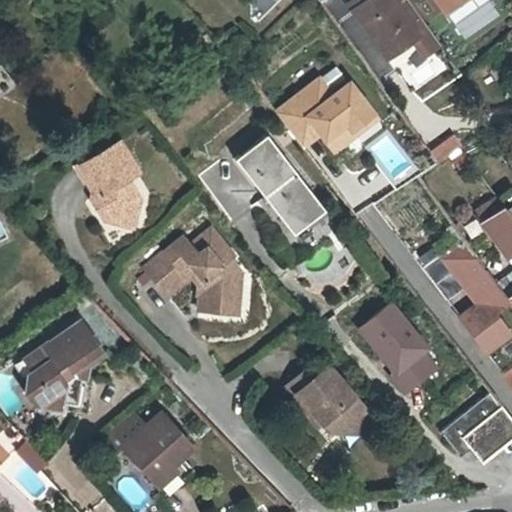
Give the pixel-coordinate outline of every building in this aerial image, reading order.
[(352,13),(368,0),(356,0),(348,7),(352,13)] [(406,0),(368,0),(352,13),(386,59),(411,40),(427,29),(406,0)] [(432,0),(444,16),(466,0),(432,0)] [(439,45),(427,29),(411,40),(423,57),(439,45)] [(235,60),(248,47),(236,35),(223,47),(235,60)] [(328,92),(285,125),(307,155),(325,141),(330,146),(334,152),(354,136),(359,142),(380,125),(358,96),(341,109),(328,92)] [(354,136),(334,152),(343,163),(385,131),(380,125),(359,142),(354,136)] [(236,159),(265,196),(293,233),(307,222),(304,218),(320,205),(267,135),(236,159)] [(325,141),(307,155),(312,160),(330,146),(325,141)] [(119,144),(79,167),(95,197),(89,201),(101,222),(120,227),(134,219),(139,201),(126,179),(137,172),(119,144)] [(293,233),(265,196),(258,201),(287,238),(293,233)] [(511,219),(505,210),(503,207),(502,205),(499,207),(491,199),(476,212),(483,221),(481,223),(509,255),(511,252),(511,224),(511,223),(511,219)] [(324,210),(320,205),(304,218),(307,222),(324,210)] [(182,234),(144,266),(168,298),(192,279),(197,288),(197,316),(252,323),(255,276),(242,274),(230,264),(237,258),(212,227),(192,243),(182,234)] [(495,318),(510,307),(508,303),(507,301),(497,289),(485,271),(476,259),(468,249),(445,265),(477,310),(459,323),(485,359),(510,341),(495,318)] [(511,299),(511,298),(511,278),(497,289),(507,301),(511,299)] [(354,326),(404,392),(443,362),(393,297),(354,326)] [(40,366),(33,372),(31,374),(27,389),(38,402),(52,404),(62,396),(64,398),(90,407),(95,384),(94,379),(92,378),(89,375),(90,364),(106,351),(81,318),(33,356),(40,366)] [(25,362),(33,372),(40,366),(33,356),(25,362)] [(511,363),(501,375),(511,385),(511,363)] [(291,387),(333,436),(347,435),(370,416),(329,367),(315,379),(310,372),(291,387)] [(332,436),(333,436),(291,387),(286,391),(306,415),(311,411),(332,436)] [(460,434),(480,461),(511,436),(511,419),(500,404),(460,434)] [(132,429),(136,434),(122,446),(157,484),(173,472),(180,479),(192,469),(181,456),(192,446),(161,412),(141,429),(137,425),(132,429)] [(370,416),(347,435),(360,437),(369,429),(370,416)] [(24,439),(15,449),(36,468),(45,458),(24,439)] [(180,479),(173,472),(157,484),(165,493),(180,479)]
